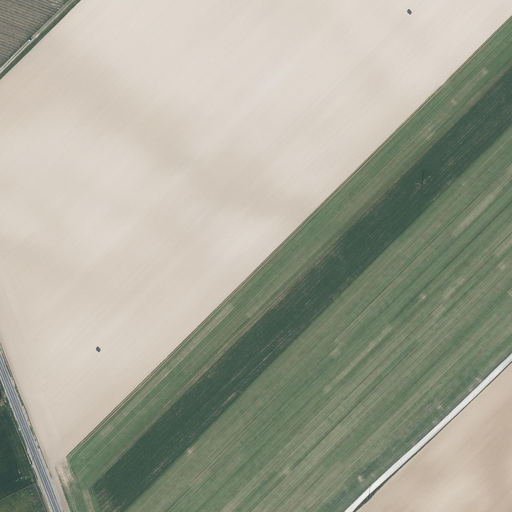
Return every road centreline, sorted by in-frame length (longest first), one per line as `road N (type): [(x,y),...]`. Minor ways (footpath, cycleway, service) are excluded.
road 1 (unclassified): [(511,353),(347,511)]
road 2 (secondary): [(0,364),(57,511)]
